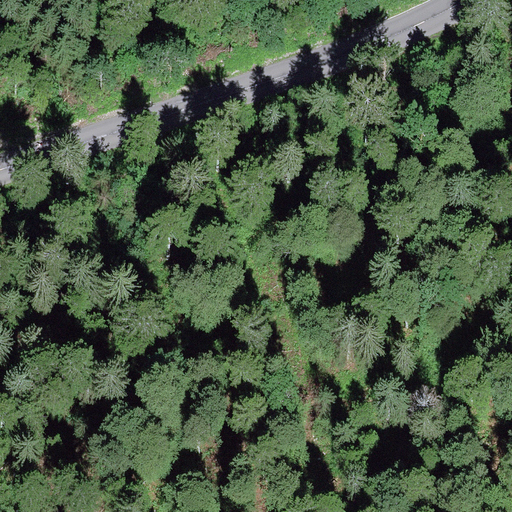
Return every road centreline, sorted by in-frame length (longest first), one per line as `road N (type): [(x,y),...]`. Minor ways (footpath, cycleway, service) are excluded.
road 1 (tertiary): [(0,171),(249,90)]
road 2 (tertiary): [(464,0),(403,40),(249,90)]
